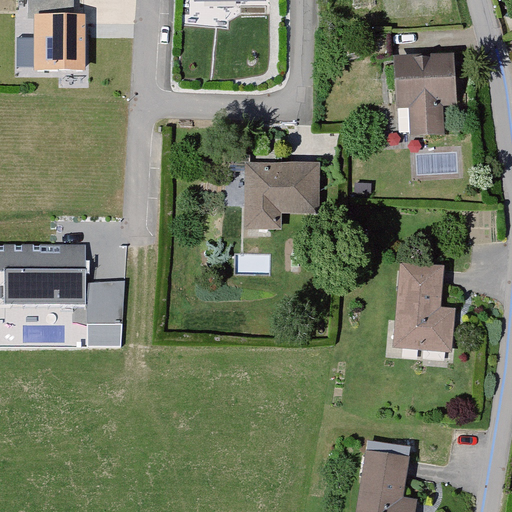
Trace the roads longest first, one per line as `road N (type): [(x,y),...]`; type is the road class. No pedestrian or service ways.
road 1 (residential): [(476,0),(511,159)]
road 2 (residential): [(511,378),(489,511)]
